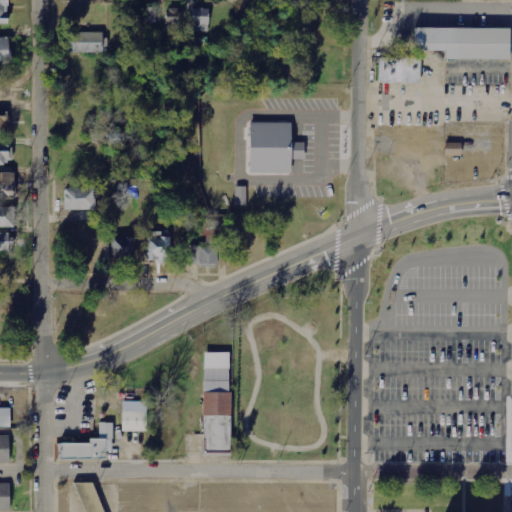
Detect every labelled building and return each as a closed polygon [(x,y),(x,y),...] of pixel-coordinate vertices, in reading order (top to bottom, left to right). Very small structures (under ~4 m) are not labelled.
[(0,0),(0,24),(7,24),(8,0),(0,0)] [(156,21),(156,8),(147,8),(147,21),(156,21)] [(180,8),(167,8),(167,24),(180,24),(180,8)] [(209,9),(194,9),(193,32),(209,32),(209,9)] [(510,29),(415,29),(415,52),(444,52),(444,60),(510,60),(510,29)] [(103,33),(67,33),(67,53),(102,53),(103,33)] [(9,38),(0,37),(0,64),(10,64),(9,38)] [(418,84),(418,56),(377,55),(377,84),(418,84)] [(0,132),(10,133),(9,116),(0,116),(0,132)] [(303,160),(304,143),(291,143),(291,123),(248,122),(248,175),(291,175),(291,160),(303,160)] [(445,156),(461,157),(462,144),(445,143),(445,156)] [(0,164),(12,165),(12,148),(0,147),(0,164)] [(0,200),(14,201),(15,174),(0,173),(0,200)] [(247,187),(236,187),(236,206),(248,206),(247,187)] [(94,188),(64,190),(64,211),(94,210),(94,188)] [(0,228),(15,228),(15,208),(0,207),(0,228)] [(147,262),(171,263),(172,238),(162,237),(162,233),(148,232),(147,262)] [(0,252),(11,252),(12,234),(0,233),(0,252)] [(134,259),(134,235),(111,236),(112,260),(134,259)] [(191,266),(218,266),(218,244),(190,244),(191,266)] [(230,353),(204,352),(203,453),(229,453),(230,353)] [(0,428),(8,428),(8,409),(0,409),(0,428)] [(122,432),(148,431),(148,411),(122,412),(122,432)] [(58,459),(106,458),(106,452),(113,452),(113,423),(99,423),(99,438),(89,438),(89,442),(58,443),(58,459)] [(0,437),(0,465),(8,465),(8,437),(0,437)] [(102,511),(91,481),(74,487),(82,511),(102,511)] [(0,486),(0,511),(8,511),(8,486),(0,486)]
